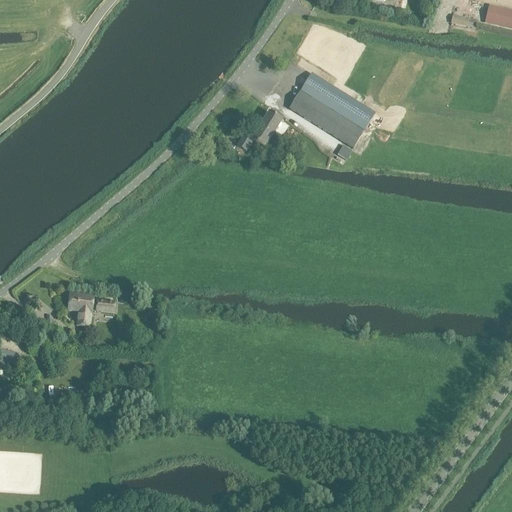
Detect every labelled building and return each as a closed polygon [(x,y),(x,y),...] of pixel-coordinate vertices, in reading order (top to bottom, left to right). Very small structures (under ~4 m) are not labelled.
[(511,31),(511,10),(489,6),(485,25),(511,31)] [(451,25),(466,28),(468,20),(453,16),(451,25)] [(311,75),(300,92),(289,109),(353,149),(374,115),(311,75)] [(272,136),(273,135),(281,122),(268,113),(259,127),(272,136)] [(272,136),(259,127),(252,139),(247,136),(245,139),(243,137),(237,147),(246,152),(253,142),(264,149),(269,141),(277,145),(281,140),(273,135),(272,136)] [(343,147),(334,162),(342,167),(351,152),(343,147)] [(92,309),(92,303),(93,298),(70,295),(69,312),(78,313),(76,327),(89,328),(92,309)] [(92,309),(96,309),(96,313),(113,314),(114,302),(98,301),(97,303),(92,303),(92,309)] [(0,367),(12,371),(16,355),(0,350),(0,367)]
